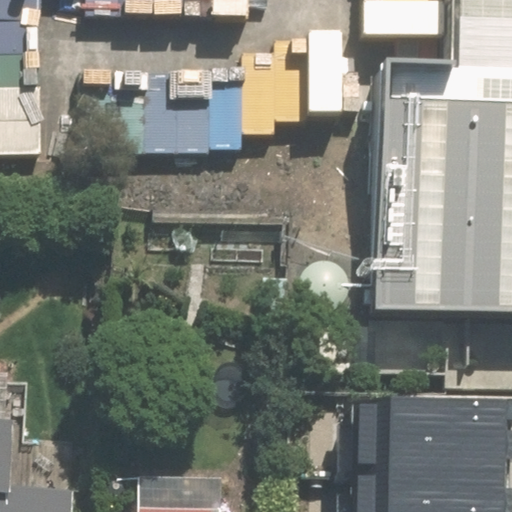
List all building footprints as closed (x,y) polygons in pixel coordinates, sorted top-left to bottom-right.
[(511,0),(446,0),(445,73),(378,75),(374,313),(511,315),(511,0)] [(50,23),(0,21),(0,155),(46,157),(50,23)] [(401,409),(311,406),(309,487),(398,489),(401,409)] [(0,511),(68,511),(69,490),(11,488),(12,426),(0,425),(0,511)] [(511,511),(511,490),(506,503),(439,470),(418,511),(511,511)]
